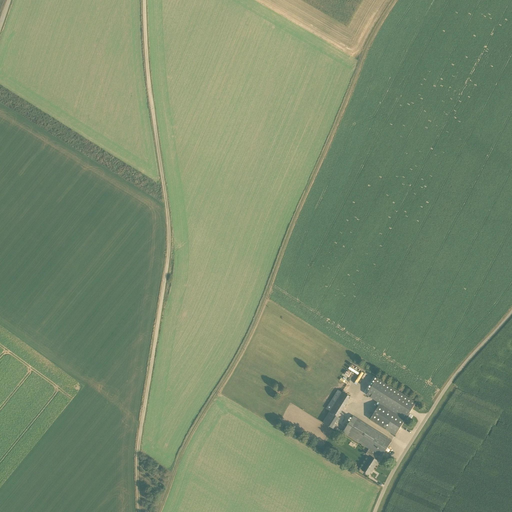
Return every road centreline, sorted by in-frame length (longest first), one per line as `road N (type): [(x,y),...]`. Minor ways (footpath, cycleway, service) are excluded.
road 1 (track): [(395,0),(365,51),(251,331),(200,415),(157,511)]
road 2 (track): [(141,0),(167,260),(137,454),(138,511)]
road 3 (unclassified): [(375,511),(429,414),(511,312)]
